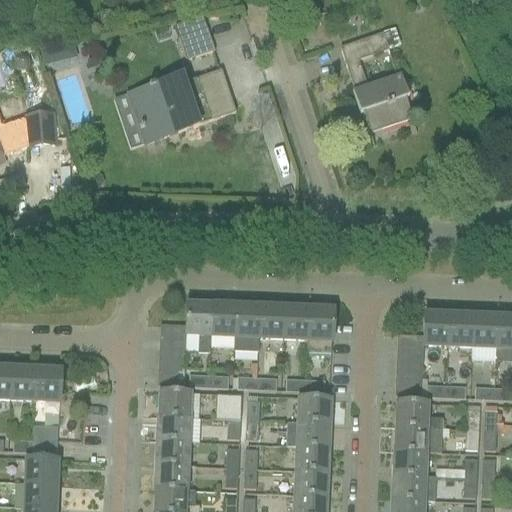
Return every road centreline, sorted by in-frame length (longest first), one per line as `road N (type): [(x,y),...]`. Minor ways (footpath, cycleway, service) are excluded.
road 1 (residential): [(0,254),(129,238),(340,242)]
road 2 (residential): [(368,288),(153,279),(135,297),(125,343)]
road 3 (residential): [(340,242),(266,19)]
road 4 (residential): [(368,288),(361,511)]
road 5 (residential): [(340,242),(511,240)]
road 6 (residential): [(117,511),(125,343)]
road 7 (residential): [(511,293),(368,288)]
road 8 (residential): [(125,343),(0,339)]
